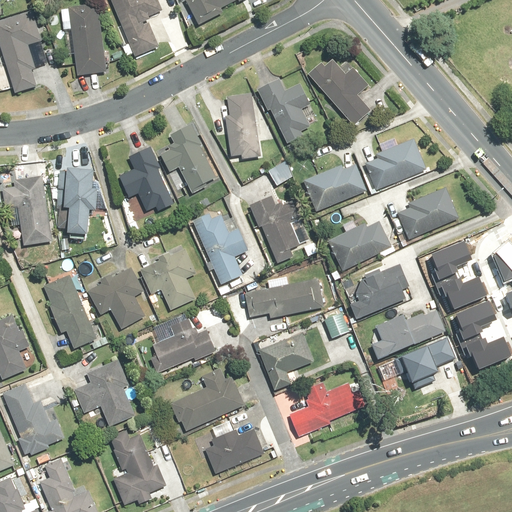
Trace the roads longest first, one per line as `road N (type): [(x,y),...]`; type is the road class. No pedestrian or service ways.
road 1 (residential): [(0,130),(83,122),(329,0)]
road 2 (secondary): [(355,0),(511,180)]
road 3 (secondary): [(294,496),(451,445)]
